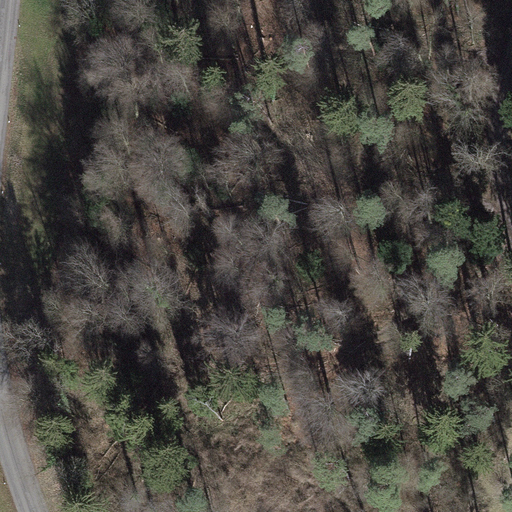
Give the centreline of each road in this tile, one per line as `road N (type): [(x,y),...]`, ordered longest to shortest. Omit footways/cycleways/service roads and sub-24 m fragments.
road 1 (tertiary): [(38,511),(12,443),(0,374)]
road 2 (track): [(511,192),(500,164),(511,66)]
